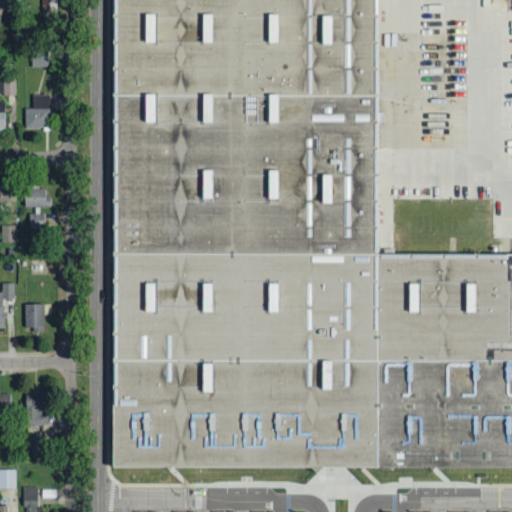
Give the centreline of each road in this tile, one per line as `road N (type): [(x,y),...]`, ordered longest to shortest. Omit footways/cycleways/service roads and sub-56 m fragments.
road 1 (tertiary): [(99,511),(98,0)]
road 2 (residential): [(72,0),(72,511)]
